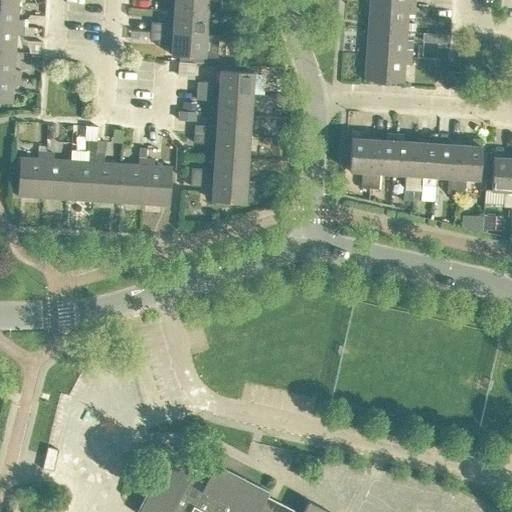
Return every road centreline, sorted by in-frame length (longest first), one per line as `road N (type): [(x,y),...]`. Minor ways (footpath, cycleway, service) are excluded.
road 1 (residential): [(511,290),(309,245)]
road 2 (residential): [(314,99),(511,116)]
road 3 (residential): [(309,245),(122,302)]
road 4 (residential): [(104,52),(100,114),(162,119),(165,69)]
road 5 (residential): [(314,99),(309,245)]
road 6 (residential): [(0,315),(122,302)]
